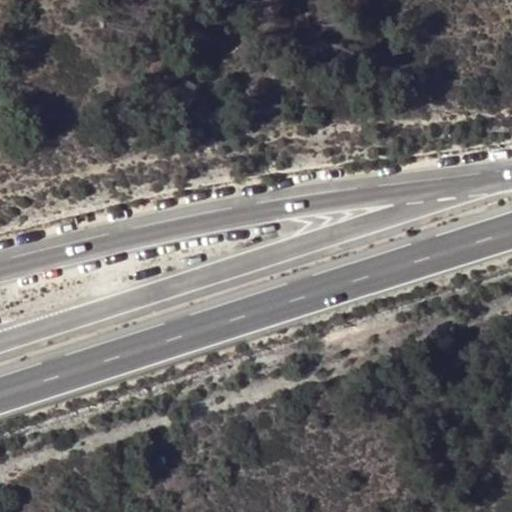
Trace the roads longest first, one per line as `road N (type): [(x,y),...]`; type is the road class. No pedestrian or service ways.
road 1 (trunk): [(511,231),(0,395)]
road 2 (trunk): [(511,174),(244,215),(0,272)]
